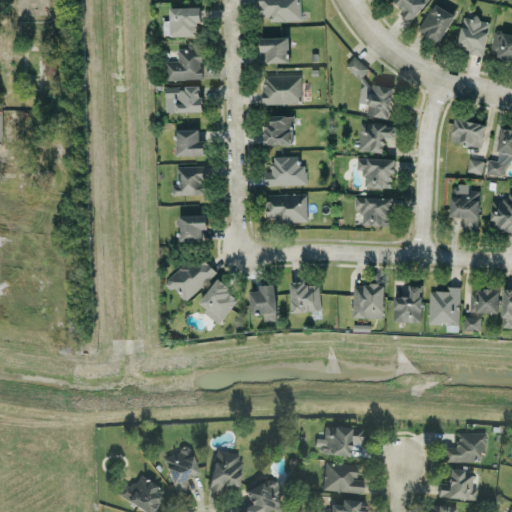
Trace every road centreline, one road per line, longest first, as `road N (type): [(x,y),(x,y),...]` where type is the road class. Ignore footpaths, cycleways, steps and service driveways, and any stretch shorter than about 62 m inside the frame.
road 1 (residential): [(511,260),(246,254)]
road 2 (residential): [(246,254),(237,228),(228,0)]
road 3 (residential): [(346,0),(419,73),(511,96)]
road 4 (residential): [(443,82),(428,128),(421,255)]
